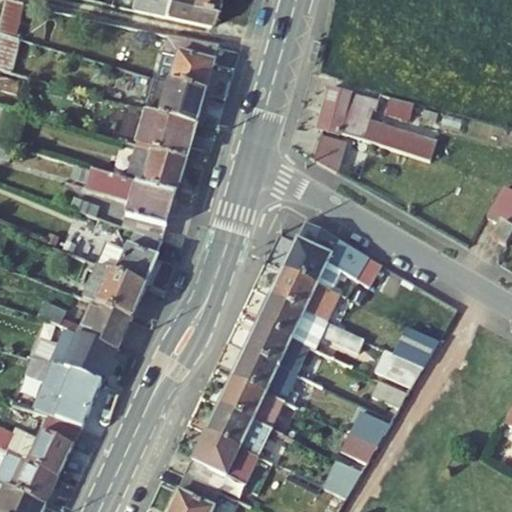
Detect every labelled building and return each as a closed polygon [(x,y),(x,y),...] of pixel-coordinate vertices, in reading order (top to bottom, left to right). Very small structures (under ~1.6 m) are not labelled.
[(11,39),(21,2),(14,0),(8,0),(1,36),(11,39)] [(157,17),(159,0),(131,0),(130,13),(157,17)] [(165,0),(161,18),(211,30),(214,17),(187,12),(190,0),(165,0)] [(190,0),(187,12),(214,17),(218,0),(190,0)] [(170,37),(156,82),(173,88),(184,46),(186,41),(170,37)] [(184,46),(173,88),(207,98),(219,56),(184,46)] [(207,98),(173,88),(156,82),(136,77),(126,110),(147,116),(198,132),(207,98)] [(366,100),(331,88),(318,129),(334,134),(334,132),(424,161),(430,142),(360,119),(366,100)] [(410,123),(415,106),(391,100),(386,117),(410,123)] [(0,146),(29,155),(37,121),(0,109),(0,146)] [(198,132),(147,116),(136,152),(154,158),(189,168),(198,132)] [(316,136),(307,160),(331,174),(341,144),(316,136)] [(0,161),(25,168),(29,155),(0,146),(0,161)] [(189,168),(154,158),(145,190),(180,201),(189,168)] [(139,240),(166,250),(180,201),(145,190),(96,175),(93,187),(90,197),(129,208),(121,233),(139,240)] [(501,228),(511,234),(511,192),(506,189),(488,221),(501,228)] [(365,258),(305,224),(284,268),(317,284),(327,267),(354,280),(365,258)] [(511,238),(511,234),(501,228),(494,240),(507,248),(511,238)] [(68,261),(121,284),(154,297),(165,270),(161,269),(166,250),(139,240),(132,257),(78,236),(68,261)] [(365,258),(354,280),(368,288),(378,265),(365,258)] [(284,268),(272,294),(305,311),(333,324),(346,299),(317,284),(284,268)] [(121,284),(107,315),(132,325),(141,329),(154,297),(121,284)] [(260,320),(293,336),(305,311),(272,294),(260,320)] [(132,325),(107,315),(96,310),(80,344),(114,361),(132,325)] [(37,327),(61,335),(68,320),(44,311),(37,327)] [(293,336),(260,320),(247,347),(280,363),(293,336)] [(328,328),(324,342),(349,350),(354,337),(328,328)] [(445,347),(415,332),(401,357),(430,372),(445,347)] [(61,335),(47,368),(55,372),(98,393),(114,361),(80,344),(61,335)] [(280,363),(247,347),(232,377),(265,393),(280,363)] [(430,372),(401,357),(393,353),(385,370),(422,388),(430,372)] [(81,427),(98,393),(55,372),(46,393),(59,399),(53,413),(81,427)] [(265,393),(232,377),(221,401),(253,417),(265,393)] [(416,397),(387,382),(377,399),(406,414),(416,397)] [(208,429),(240,445),(253,417),(221,401),(208,429)] [(356,437),(385,451),(396,431),(367,416),(356,437)] [(22,467),(56,483),(81,434),(49,417),(34,444),(13,433),(10,439),(0,434),(0,455),(14,463),(22,467)] [(187,473),(218,489),(240,445),(208,429),(187,473)] [(385,451),(356,437),(341,462),(370,477),(385,451)] [(370,477),(341,462),(326,489),(354,503),(370,477)] [(22,467),(14,463),(9,472),(17,476),(9,493),(43,510),(56,483),(22,467)] [(9,472),(1,490),(4,491),(9,493),(17,476),(9,472)] [(167,511),(207,511),(218,489),(187,473),(167,511)] [(0,499),(0,511),(42,511),(43,510),(9,493),(4,491),(0,499)]
